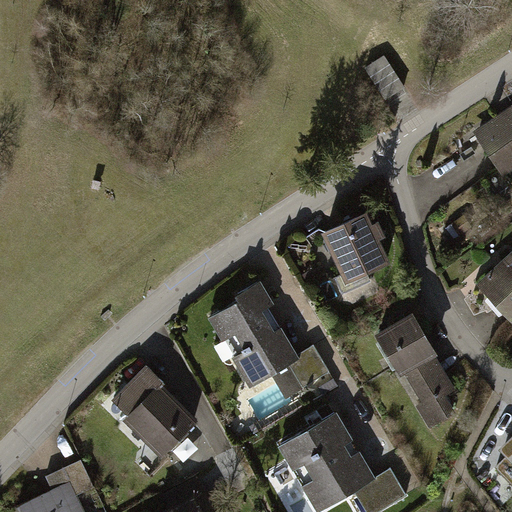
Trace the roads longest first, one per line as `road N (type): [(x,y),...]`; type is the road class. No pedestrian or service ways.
road 1 (residential): [(0,457),(145,314),(387,146)]
road 2 (residential): [(511,392),(439,301),(387,146)]
road 3 (residential): [(387,146),(511,64)]
